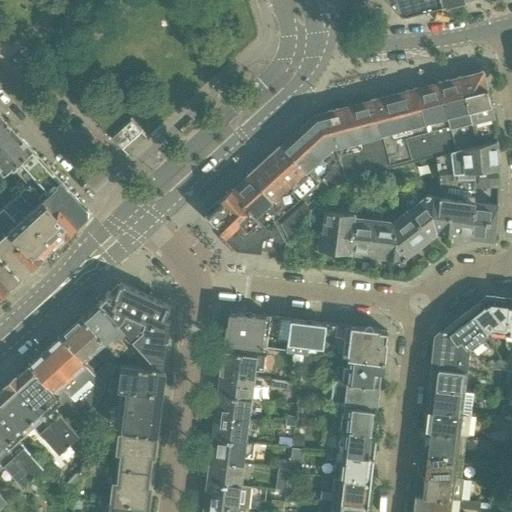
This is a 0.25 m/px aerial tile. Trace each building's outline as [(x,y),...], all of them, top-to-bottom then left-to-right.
[(386,0),(397,12),(399,13),(400,14),(402,15),(404,15),(405,15),(407,14),(409,14),(442,5),(441,0),(386,0)] [(477,145),(497,139),(496,127),(493,117),(491,105),(482,71),(461,77),(477,145)] [(455,150),(477,145),(461,77),(459,77),(459,76),(446,79),(447,81),(439,83),(447,116),(455,150)] [(427,86),(417,88),(428,130),(434,155),(455,150),(447,116),(439,83),(436,83),(434,82),(428,84),(427,86)] [(413,161),(434,155),(428,130),(417,88),(415,89),(395,94),(383,97),(373,100),(384,146),(388,168),(400,164),(402,164),(410,162),(413,161)] [(381,169),(383,169),(388,168),(384,146),(373,100),(371,100),(368,99),(361,101),(360,103),(352,105),(361,139),(364,151),(369,173),(381,169)] [(346,178),(364,174),(369,173),(364,151),(361,139),(352,105),(349,106),(346,105),(340,106),(338,109),(328,111),(337,145),(346,178)] [(346,178),(337,145),(328,111),(327,112),(326,110),(314,113),(305,121),(306,122),(282,144),(328,195),(346,178)] [(0,147),(16,133),(2,117),(0,118),(0,147)] [(131,122),(126,126),(113,138),(121,148),(139,131),(131,122)] [(12,168),(32,151),(16,133),(0,147),(0,169),(3,172),(0,174),(0,179),(5,175),(4,174),(11,167),(12,168)] [(434,155),(435,155),(437,176),(499,169),(497,139),(477,145),(455,150),(434,155)] [(303,217),(328,195),(282,144),(281,144),(281,143),(246,174),(273,202),(283,213),(300,232),(303,229),(303,217)] [(28,185),(69,230),(89,212),(47,167),(32,151),(12,168),(28,185)] [(410,162),(402,164),(405,180),(414,178),(410,162)] [(383,169),(384,177),(385,181),(403,176),(400,164),(388,168),(383,169)] [(381,169),(369,173),(364,174),(366,182),(383,178),(381,169)] [(437,176),(439,197),(438,213),(448,214),(446,234),(471,237),(474,202),(474,188),(475,181),(481,180),(498,179),(499,169),(437,176)] [(289,242),(300,232),(283,213),(273,202),(246,174),(230,189),(264,224),(277,239),(276,252),(281,253),(281,249),(284,250),(285,241),(289,242)] [(498,188),(498,179),(481,180),(481,188),(498,188)] [(10,200),(52,246),(63,236),(69,230),(28,185),(10,200)] [(207,215),(223,234),(239,221),(253,236),(264,224),(230,189),(224,195),(207,210),(207,211),(207,215)] [(410,209),(432,237),(437,233),(446,234),(448,214),(438,213),(439,197),(426,195),(416,203),(410,196),(405,199),(410,208),(410,209)] [(0,209),(0,221),(35,261),(43,254),(52,246),(10,200),(0,209)] [(474,202),(471,237),(493,240),(497,204),(474,202)] [(351,253),(355,217),(355,213),(325,209),(324,210),(316,208),(312,212),(310,229),(321,230),(319,249),(351,253)] [(396,234),(394,258),(405,259),(405,258),(432,237),(410,209),(410,208),(393,221),(402,230),(396,234)] [(351,253),(372,256),(376,219),(355,217),(351,253)] [(372,256),(394,258),(396,234),(402,230),(393,221),(376,219),(372,256)] [(0,255),(18,276),(28,267),(29,267),(35,261),(0,221),(0,255)] [(236,248),(276,252),(277,239),(264,224),(253,236),(239,221),(223,234),(236,248)] [(0,289),(2,292),(10,284),(9,284),(18,276),(0,255),(0,289)] [(108,292),(98,301),(125,331),(141,316),(169,319),(171,308),(170,308),(170,306),(168,305),(169,304),(151,295),(151,294),(151,293),(151,291),(150,290),(150,289),(148,288),(147,288),(146,288),(145,288),(143,288),(142,289),(141,290),(141,291),(122,283),(122,284),(120,283),(119,285),(117,284),(109,292),(108,292)] [(487,295),(469,310),(484,330),(488,330),(506,332),(509,298),(487,295)] [(82,316),(105,341),(117,354),(121,350),(126,355),(152,361),(149,358),(125,331),(98,301),(82,316)] [(469,310),(445,329),(457,343),(461,341),(469,351),(488,336),(488,330),(484,330),(469,310)] [(223,342),(224,342),(237,344),(261,347),(263,334),(255,333),(257,315),(241,313),(241,314),(229,312),(227,329),(225,329),(223,342)] [(255,333),(263,334),(268,334),(270,316),(257,315),(255,333)] [(61,335),(90,368),(109,351),(102,343),(105,341),(82,316),(61,335)] [(170,319),(169,319),(141,316),(125,331),(149,358),(152,361),(151,366),(163,368),(170,319)] [(277,341),(289,342),(291,319),(280,318),(277,341)] [(325,335),(335,336),(336,324),(326,323),(291,319),(289,342),(293,343),(292,351),(304,352),(313,354),(323,355),(324,347),(325,335)] [(342,357),(347,358),(350,358),(384,362),(384,361),(385,361),(386,349),(387,349),(387,348),(386,348),(387,341),(386,341),(387,331),(380,331),(380,329),(351,326),(336,324),(335,336),(340,336),(339,338),(344,339),(342,357)] [(436,337),(432,367),(466,371),(469,351),(461,341),(457,343),(445,329),(436,336),(436,337)] [(61,335),(29,364),(63,401),(84,423),(89,430),(90,422),(101,394),(105,384),(94,372),(90,368),(61,335)] [(220,372),(254,376),(255,369),(263,369),(266,355),(236,351),(237,344),(224,342),(220,372)] [(304,352),(303,360),(301,377),(310,378),(312,361),(313,354),(304,352)] [(94,372),(105,384),(111,368),(113,362),(109,357),(94,372)] [(344,367),(342,382),(378,386),(380,371),(384,372),(385,362),(384,362),(350,358),(349,368),(344,367)] [(501,370),(509,371),(511,371),(511,370),(511,360),(511,358),(502,361),(501,362),(501,370)] [(497,370),(501,370),(501,362),(499,359),(489,366),(494,370),(497,370)] [(113,385),(105,384),(101,394),(159,401),(163,368),(151,366),(121,362),(120,366),(118,386),(113,385)] [(18,374),(12,380),(70,443),(79,435),(49,402),(56,396),(62,402),(63,401),(29,364),(18,374)] [(432,367),(430,389),(464,393),(466,371),(432,367)] [(111,368),(105,384),(113,385),(119,371),(111,368)] [(251,398),(250,398),(259,399),(262,384),(252,384),(253,376),(254,376),(220,372),(220,373),(218,394),(251,398)] [(270,387),(286,389),(287,380),(271,378),(270,387)] [(5,387),(0,390),(0,403),(22,427),(29,420),(59,453),(70,443),(12,380),(4,386),(5,387)] [(332,404),(345,406),(375,409),(378,386),(342,382),(335,381),(332,404)] [(430,389),(427,410),(469,415),(472,394),(464,393),(430,389)] [(297,400),(307,401),(308,394),(298,392),(297,400)] [(101,394),(90,422),(121,428),(155,434),(159,401),(101,394)] [(248,420),(250,398),(251,398),(218,394),(215,416),(248,420)] [(297,403),(296,406),(306,408),(307,401),(297,400),(297,403)] [(294,426),(294,423),(296,406),(297,403),(288,402),(285,425),(294,426)] [(0,440),(33,476),(43,468),(13,435),(22,427),(0,403),(0,440)] [(511,405),(504,404),(502,404),(501,417),(503,417),(506,418),(506,419),(511,419),(511,405)] [(341,414),(339,431),(376,436),(379,412),(380,410),(379,410),(375,409),(345,406),(344,413),(341,414)] [(427,410),(425,431),(464,436),(468,436),(470,415),(469,415),(427,410)] [(212,437),(245,441),(248,420),(215,416),(212,437)] [(511,438),(511,419),(506,419),(503,440),(511,441),(511,438)] [(291,446),(290,449),(299,450),(299,448),(304,449),(306,433),(307,433),(308,424),(294,423),(294,426),(292,438),(291,446)] [(342,447),(342,456),(373,460),(374,458),(374,455),(376,436),(339,431),(337,447),(342,447)] [(425,431),(422,453),(462,457),(464,436),(425,431)] [(145,511),(148,490),(145,489),(149,455),(152,455),(154,437),(121,433),(118,456),(123,456),(121,469),(113,468),(111,485),(115,485),(111,511),(145,511)] [(278,445),(291,446),(292,438),(278,436),(278,445)] [(210,459),(243,463),(243,456),(252,457),(255,442),(245,441),(212,437),(210,459)] [(0,460),(23,486),(33,476),(0,440),(0,460)] [(511,451),(511,442),(493,440),(491,451),(502,453),(501,462),(503,462),(509,463),(511,463),(511,451)] [(289,459),(290,460),(298,461),(300,461),(301,450),(299,450),(290,449),(289,458),(289,459)] [(422,453),(420,474),(454,478),(459,478),(462,457),(422,453)] [(80,472),(92,475),(95,457),(83,455),(80,472)] [(289,459),(289,458),(275,456),(273,467),(288,469),(290,460),(289,459)] [(335,460),(333,478),(370,483),(373,461),(373,460),(342,456),(341,461),(335,460)] [(207,481),(240,485),(243,463),(210,459),(207,481)] [(503,462),(501,482),(509,484),(511,463),(509,463),(503,462)] [(278,468),(276,489),(285,490),(289,471),(289,470),(278,468)] [(297,473),(289,471),(285,490),(285,495),(295,497),(297,473)] [(65,484),(76,493),(80,477),(74,473),(65,484)] [(460,501),(461,501),(463,479),(459,478),(454,478),(420,474),(417,496),(451,499),(460,501)] [(337,494),(336,502),(368,506),(368,502),(370,483),(333,478),(331,493),(337,494)] [(205,503),(238,506),(240,485),(207,481),(205,503)] [(509,484),(501,482),(498,504),(506,506),(509,484)] [(273,510),(273,511),(280,511),(282,511),(285,495),(285,490),(276,489),(273,488),(270,510),(273,510)] [(417,496),(415,511),(449,511),(451,499),(417,496)] [(459,507),(480,510),(481,503),(461,501),(460,501),(459,507)] [(330,507),(329,511),(366,511),(367,509),(368,506),(336,502),(336,507),(330,507)] [(203,511),(243,511),(245,507),(238,506),(205,503),(203,511)]
